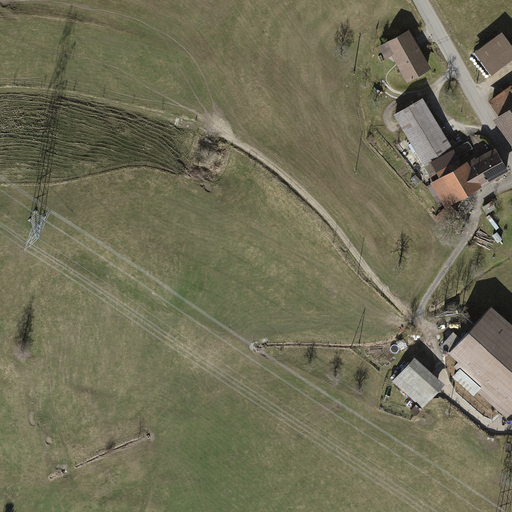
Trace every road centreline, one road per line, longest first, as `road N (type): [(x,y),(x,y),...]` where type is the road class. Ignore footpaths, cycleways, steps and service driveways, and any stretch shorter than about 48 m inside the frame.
road 1 (track): [(421,321),(393,302),(312,202),(234,140),(78,92),(0,94)]
road 2 (unclassified): [(421,0),(511,158)]
